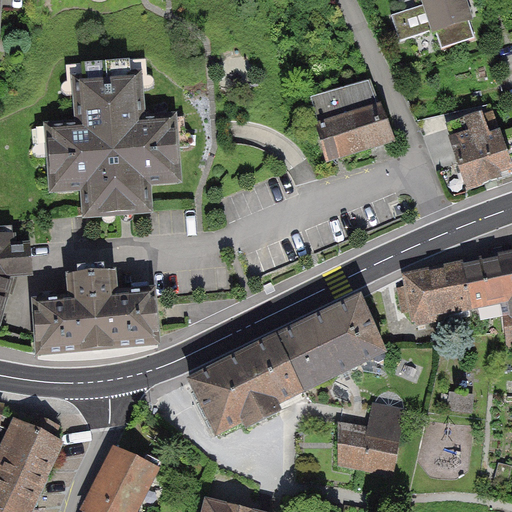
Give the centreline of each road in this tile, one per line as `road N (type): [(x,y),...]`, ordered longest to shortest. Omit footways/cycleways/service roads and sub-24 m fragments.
road 1 (primary): [(107,381),(208,347),(450,233)]
road 2 (residential): [(450,233),(346,0)]
road 3 (residential): [(74,511),(108,430),(107,381)]
